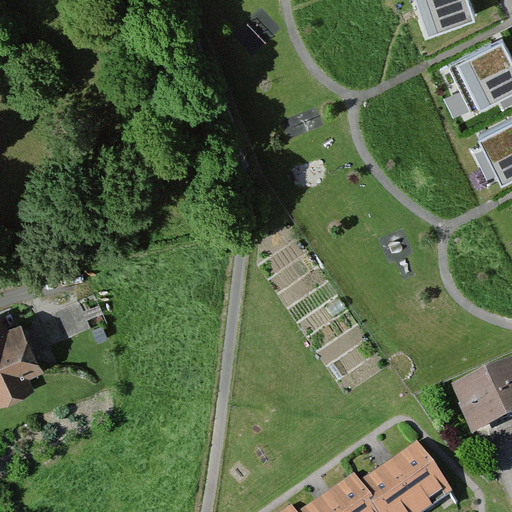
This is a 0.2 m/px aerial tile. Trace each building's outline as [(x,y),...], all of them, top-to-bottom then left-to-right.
[(467,13),(462,0),(422,0),(431,25),(467,13)] [(480,102),(511,86),(511,60),(500,35),(458,55),(480,102)] [(498,185),(511,177),(511,118),(475,137),(498,185)] [(0,404),(31,391),(26,379),(38,374),(19,329),(5,335),(0,324),(0,404)] [(511,366),(450,392),(470,439),(511,421),(511,366)] [(356,489),(371,511),(425,511),(447,497),(414,449),(356,489)] [(304,511),(371,511),(356,489),(350,480),(304,511)]
